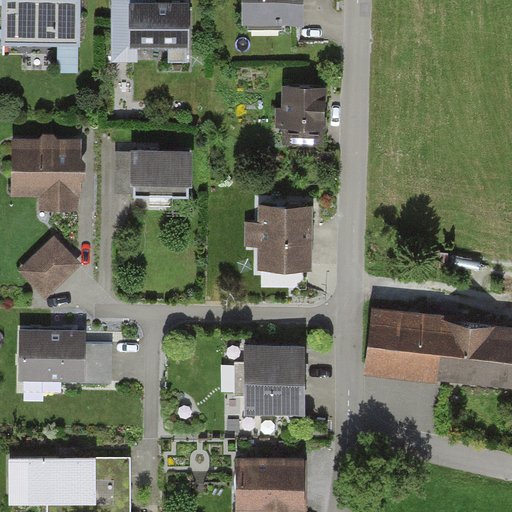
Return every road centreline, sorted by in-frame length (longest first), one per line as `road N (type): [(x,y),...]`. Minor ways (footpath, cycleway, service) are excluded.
road 1 (unclassified): [(356,0),(353,316)]
road 2 (residential): [(353,316),(156,315)]
road 3 (unknown): [(102,315),(91,139)]
road 4 (unclassified): [(349,427),(511,463)]
road 5 (track): [(511,309),(414,287),(353,287)]
road 6 (residential): [(156,315),(155,464)]
